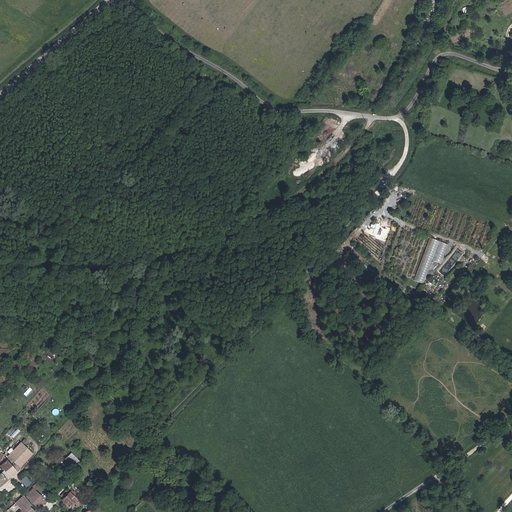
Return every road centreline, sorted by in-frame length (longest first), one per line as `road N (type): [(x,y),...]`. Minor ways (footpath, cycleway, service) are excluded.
road 1 (unclassified): [(139,0),(266,105),(396,118)]
road 2 (track): [(511,421),(389,511)]
road 3 (unclassified): [(396,118),(442,53),(498,69),(511,65)]
road 4 (unclassified): [(112,0),(0,100)]
